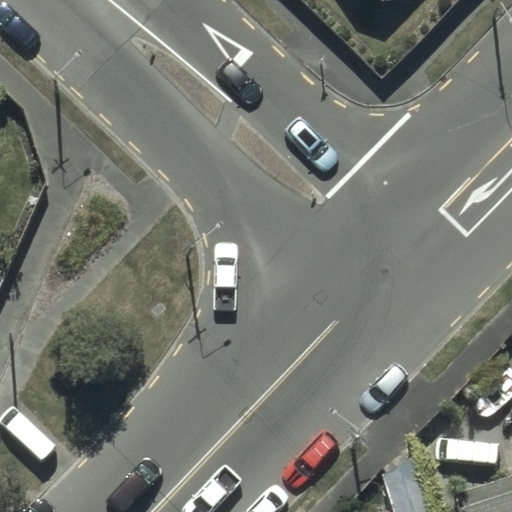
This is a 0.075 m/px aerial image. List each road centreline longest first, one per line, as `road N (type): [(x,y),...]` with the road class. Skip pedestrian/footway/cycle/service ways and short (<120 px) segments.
road 1 (tertiary): [(106,0),(388,267)]
road 2 (tertiary): [(388,267),(152,511)]
road 3 (tertiary): [(511,141),(388,267)]
